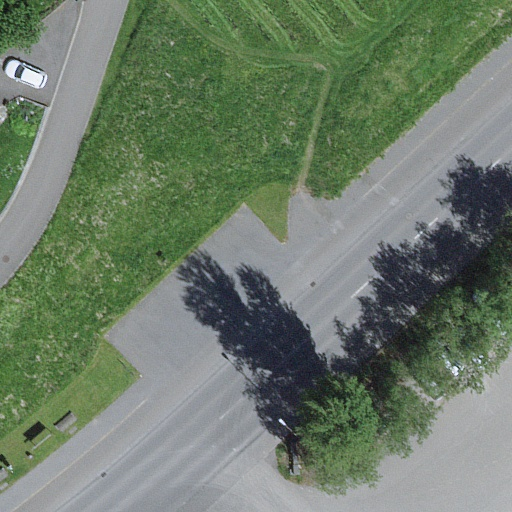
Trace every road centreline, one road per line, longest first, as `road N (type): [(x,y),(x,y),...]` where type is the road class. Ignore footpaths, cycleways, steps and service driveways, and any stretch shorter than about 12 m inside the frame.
road 1 (primary): [(120,511),(511,150)]
road 2 (residential): [(0,257),(89,89),(115,0)]
